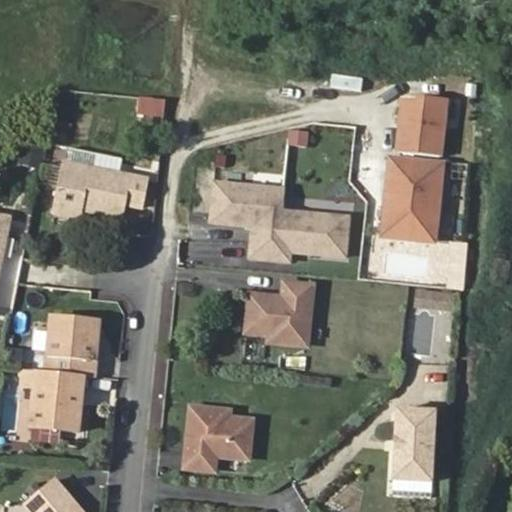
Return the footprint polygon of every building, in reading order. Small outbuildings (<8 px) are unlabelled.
[(333,74),(332,88),(362,91),(363,77),(333,74)] [(419,99),(404,98),(399,148),(440,152),(446,96),(420,94),(419,99)] [(161,100),(137,97),(136,111),(160,113),(161,100)] [(384,232),(436,237),(443,160),(392,155),(389,194),(396,195),(395,204),(387,203),(384,232)] [(149,175),(66,159),(56,212),(81,217),(83,210),(123,217),(126,203),(143,206),(149,175)] [(254,182),(215,179),(211,218),(253,222),(250,254),(277,257),(278,247),(293,248),(346,253),(349,212),(282,207),(284,185),(254,182)] [(0,282),(13,216),(0,213),(0,282)] [(278,247),(277,257),(292,258),(293,248),(278,247)] [(469,254),(453,253),(451,283),(466,284),(469,254)] [(284,292),(251,289),(248,328),(271,330),(271,336),(309,340),(314,280),(286,277),(284,292)] [(99,317),(53,313),(47,367),(37,366),(36,381),(32,422),(79,427),(84,372),(93,372),(99,317)] [(36,381),(37,366),(24,365),(23,380),(36,381)] [(438,407),(399,405),(394,476),(433,479),(438,407)] [(251,456),(255,417),(231,416),(232,409),(193,406),(188,465),(217,468),(218,453),(251,456)] [(57,476),(27,501),(35,511),(86,511),(57,476)] [(432,493),(433,479),(394,476),(393,491),(432,493)]
